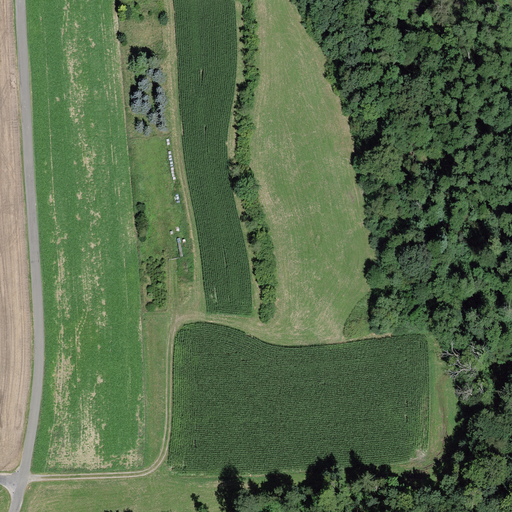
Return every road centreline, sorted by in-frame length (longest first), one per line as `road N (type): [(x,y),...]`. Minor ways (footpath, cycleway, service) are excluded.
road 1 (unclassified): [(19,0),(39,330),(21,478)]
road 2 (track): [(21,478),(149,468),(164,447),(171,325),(184,317)]
